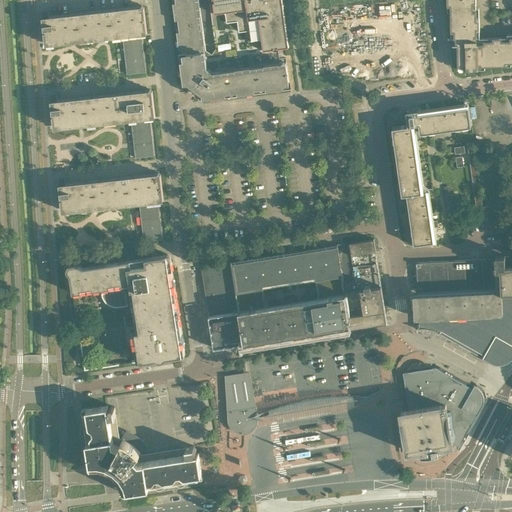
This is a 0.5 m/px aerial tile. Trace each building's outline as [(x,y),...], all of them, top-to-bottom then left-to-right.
[(179,48),(180,61),(181,62),(183,61),(185,76),(182,76),(183,83),(203,99),(210,98),(210,95),(224,93),(225,96),(239,94),(238,91),(253,89),(253,92),(267,90),(267,87),(282,85),(282,88),(290,87),(287,65),(209,75),(204,72),(202,51),(194,0),(172,0),(173,4),(176,4),(178,19),(175,19),(177,33),(180,32),(182,47),(179,48)] [(213,0),(214,2),(212,2),(213,6),(214,9),(213,10),(214,14),(216,14),(216,13),(223,12),(223,13),(225,12),(226,23),(237,21),(239,32),(249,30),(251,41),(261,40),(261,42),(262,41),(263,48),(262,48),(263,51),(267,50),(270,49),(270,50),(274,49),(274,45),(277,45),(277,49),(281,49),(281,48),(284,48),(289,47),(288,45),(287,38),(288,38),(287,34),(286,34),(286,28),(286,27),(286,23),(285,23),(284,17),(285,17),(284,13),(283,6),(283,2),(282,2),(281,0),(213,0)] [(446,0),(447,11),(450,11),(451,38),(454,38),(454,44),(457,44),(457,69),(485,69),(485,66),(511,65),(511,62),(511,49),(487,50),(487,56),(466,56),(466,48),(471,48),(471,40),(466,40),(465,37),(467,37),(466,13),(463,13),(462,0),(446,0)] [(144,7),(52,17),(52,15),(49,16),(49,12),(48,12),(48,14),(42,14),(45,43),(111,35),(121,34),(121,36),(122,36),(141,33),(147,33),(144,7)] [(141,33),(122,36),(124,48),(143,46),(141,33)] [(143,46),(124,48),(125,61),(144,59),(143,46)] [(236,48),(225,50),(226,57),(238,56),(236,48)] [(144,59),(125,61),(126,74),(145,72),(144,59)] [(152,90),(61,101),(60,99),(57,99),(57,95),(56,95),(56,97),(50,98),(54,127),(65,125),(125,118),(129,118),(130,120),(131,120),(150,118),(155,117),(152,90)] [(420,132),(471,125),(468,106),(417,113),(417,110),(406,111),(407,118),(410,117),(411,124),(392,127),(393,136),(397,136),(397,141),(394,142),(395,146),(398,146),(399,151),(396,152),(398,170),(402,169),(402,175),(399,175),(400,180),(403,179),(404,185),(400,185),(402,195),(407,194),(407,196),(410,195),(411,201),(408,202),(410,219),(413,219),(414,225),(411,225),(412,229),(415,229),(416,234),(413,235),(414,244),(433,242),(427,194),(433,194),(432,188),(426,189),(421,190),(419,178),(426,177),(425,170),(418,171),(412,124),(418,124),(420,132)] [(151,131),(150,118),(131,120),(132,133),(151,131)] [(153,143),(151,131),(132,133),(134,145),(153,143)] [(154,156),(153,143),(134,145),(135,158),(150,156),(154,156)] [(65,179),(65,181),(59,182),(62,210),(138,202),(138,203),(139,203),(158,201),(163,201),(160,174),(69,184),(69,183),(66,183),(65,179)] [(456,194),(445,196),(447,206),(457,204),(456,194)] [(139,203),(141,216),(159,214),(158,201),(139,203)] [(159,214),(141,216),(142,229),(161,226),(159,214)] [(161,226),(142,229),(144,241),(162,239),(161,226)] [(337,245),(350,327),(386,321),(374,239),(337,245)] [(337,245),(231,262),(243,344),(350,327),(337,245)] [(132,249),(133,256),(146,253),(144,246),(132,249)] [(505,257),(511,256),(511,251),(511,252),(510,251),(508,250),(505,250),(503,249),(501,249),(496,248),(495,248),(495,255),(491,255),(491,258),(416,262),(419,325),(430,325),(494,361),(498,362),(502,361),(505,360),(508,358),(511,354),(511,352),(511,268),(505,269),(505,257)] [(146,262),(144,262),(131,264),(130,260),(83,267),(74,263),(68,264),(67,266),(66,268),(66,269),(66,270),(67,271),(67,273),(68,273),(69,274),(70,274),(72,293),(82,291),(83,292),(84,292),(86,292),(88,292),(90,291),(91,291),(92,290),(93,290),(102,288),(103,293),(102,294),(103,298),(106,302),(110,304),(114,306),(119,306),(127,305),(127,303),(131,302),(131,304),(132,305),(132,306),(133,307),(133,308),(134,309),(136,326),(136,327),(136,328),(136,330),(136,332),(133,332),(134,341),(133,344),(133,346),(133,347),(134,349),(134,350),(135,351),(135,352),(136,353),(137,362),(156,359),(159,361),(161,361),(164,360),(166,358),(185,355),(183,345),(184,345),(184,342),(184,341),(184,340),(184,338),(183,337),(183,336),(182,335),(181,334),(179,317),(179,316),(179,314),(179,312),(179,310),(179,309),(178,308),(178,307),(177,306),(174,289),(174,288),(175,285),(175,284),(175,283),(174,281),(174,279),(173,278),(172,277),(171,268),(166,269),(165,264),(164,262),(161,261),(147,264),(146,262)] [(243,344),(231,262),(231,261),(201,266),(214,348),(243,344)] [(452,442),(459,446),(482,406),(482,405),(483,404),(483,403),(483,402),(484,401),(484,399),(484,398),(484,397),(483,395),(483,393),(482,392),(481,391),(481,390),(479,389),(478,387),(476,386),(474,385),(472,388),(435,367),(430,368),(428,367),(428,366),(427,365),(426,365),(425,365),(424,364),(423,364),(421,364),(419,364),(417,364),(415,365),(414,365),(413,366),(412,366),(411,367),(411,368),(410,369),(409,370),(409,372),(403,373),(409,410),(446,403),(452,442)] [(446,403),(409,410),(401,411),(407,451),(416,450),(417,458),(420,459),(422,459),(425,459),(428,459),(431,459),(433,458),(435,458),(438,457),(441,456),(443,454),(446,453),(447,452),(457,450),(459,446),(452,442),(446,403)] [(108,405),(81,409),(82,414),(84,428),(84,429),(83,429),(83,430),(83,431),(83,432),(83,433),(84,433),(85,434),(90,464),(90,466),(91,466),(98,466),(106,468),(107,466),(113,470),(119,475),(117,476),(122,483),(124,490),(124,491),(126,491),(157,486),(158,487),(160,487),(161,487),(162,485),(178,483),(179,484),(181,484),(182,483),(183,482),(197,480),(203,479),(199,453),(195,453),(188,455),(187,448),(186,448),(154,453),(155,459),(141,461),(141,458),(137,455),(140,452),(135,447),(129,442),(123,439),(122,439),(120,443),(116,441),(113,441),(112,434),(118,434),(115,416),(115,415),(109,416),(108,408),(108,405)] [(255,407),(232,411),(233,415),(230,415),(230,421),(230,422),(231,424),(232,425),(233,427),(234,428),(237,430),(238,431),(240,431),(242,431),(243,432),(245,431),(247,431),(248,430),(250,430),(251,429),(253,427),(252,422),(257,419),(255,407)] [(285,437),(285,449),(307,448),(306,436),(285,437)] [(284,454),(289,479),(341,470),(340,465),(330,467),(329,465),(322,466),(321,461),(312,462),(310,452),(291,455),(290,453),(284,454)]
